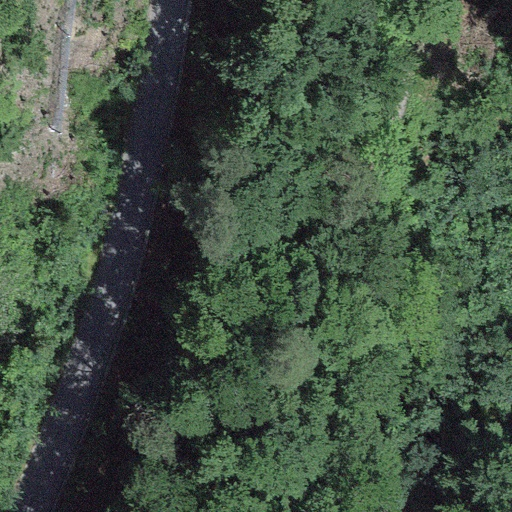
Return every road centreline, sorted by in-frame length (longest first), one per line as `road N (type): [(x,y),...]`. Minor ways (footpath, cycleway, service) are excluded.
road 1 (unclassified): [(170,0),(136,212),(28,511)]
road 2 (track): [(314,511),(360,346),(413,53),(415,0)]
